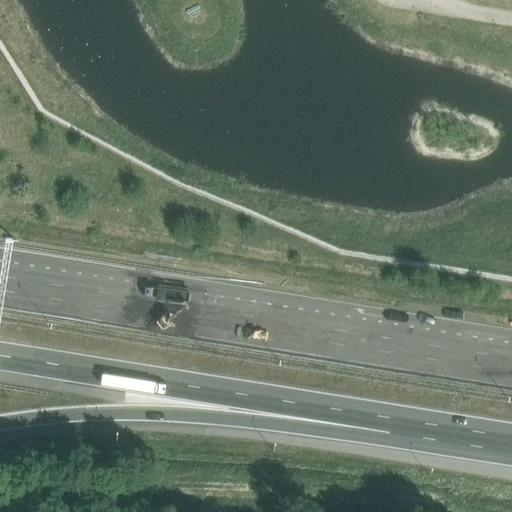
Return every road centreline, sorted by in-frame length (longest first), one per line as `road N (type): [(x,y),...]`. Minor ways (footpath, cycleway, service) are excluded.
road 1 (motorway): [(511,363),(0,281)]
road 2 (motorway): [(0,356),(398,428)]
road 3 (motorway): [(0,425),(162,414),(398,428)]
